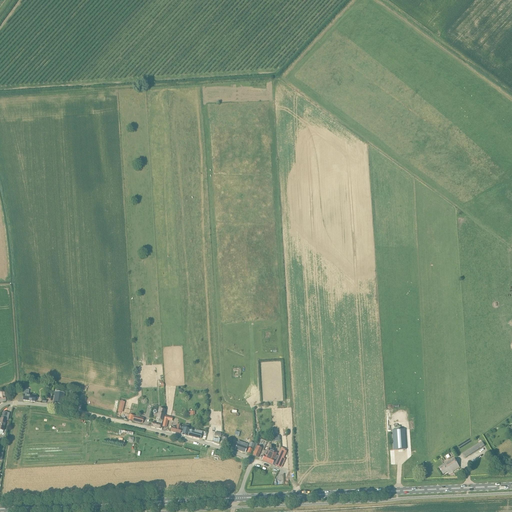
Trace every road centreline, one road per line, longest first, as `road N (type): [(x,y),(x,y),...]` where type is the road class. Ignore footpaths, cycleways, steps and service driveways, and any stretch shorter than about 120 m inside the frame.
road 1 (residential): [(238,497),(245,456),(80,411),(0,407)]
road 2 (primary): [(238,497),(511,486)]
road 3 (primary): [(0,509),(238,497)]
